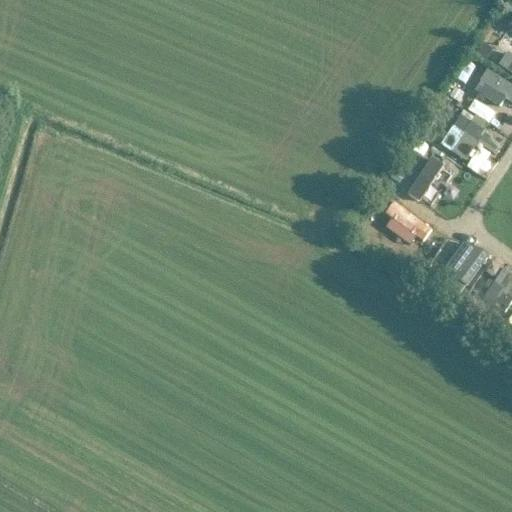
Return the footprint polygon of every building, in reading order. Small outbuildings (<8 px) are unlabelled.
[(481,84),(475,93),(500,109),(506,99),(511,103),(511,87),(488,72),(480,84),(481,84)] [(491,136),(498,118),(475,109),(468,127),(491,136)] [(509,153),(511,146),(511,137),(498,131),(491,144),(509,153)] [(413,260),(421,246),(393,231),(386,244),(413,260)] [(479,240),(458,266),(483,286),(504,261),(479,240)] [(511,273),(502,283),(511,293),(511,273)]
